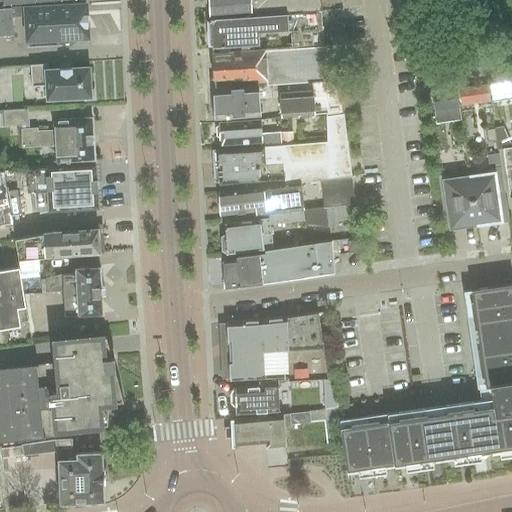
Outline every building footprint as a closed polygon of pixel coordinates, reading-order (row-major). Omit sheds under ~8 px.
[(256,16),(322,11),(321,0),(209,0),(211,17),(251,14),(251,13),(255,13),(256,16)] [(69,6),(69,4),(29,6),(31,47),(70,45),(72,43),(73,42),(75,39),(75,37),(90,36),(90,29),(88,29),(86,5),(69,6)] [(0,35),(14,35),(12,9),(0,9),(0,35)] [(292,48),(324,45),(321,12),(211,19),(212,48),(260,45),(259,33),(288,31),(289,32),(291,32),(292,48)] [(267,50),(213,54),(214,78),(234,77),(234,80),(248,79),(249,82),(267,81),(267,86),(276,84),(280,84),(290,83),(337,80),(339,80),(337,64),(328,65),(326,46),(267,51),(267,50)] [(85,100),(94,100),(94,90),(91,90),(90,67),(49,70),(48,64),(31,65),(32,87),(47,86),(48,100),(85,98),(85,100)] [(511,99),(511,81),(490,84),(492,102),(511,99)] [(267,86),(215,89),(216,117),(260,114),(259,98),(280,96),(282,116),(312,114),(310,87),(280,89),(280,84),(276,84),(267,86)] [(488,84),(474,86),(476,104),(491,102),(488,84)] [(457,88),(432,92),(435,111),(459,108),(457,88)] [(58,162),(95,160),(93,118),(56,120),(57,131),(38,132),(38,128),(29,129),(28,110),(5,111),(6,125),(22,124),(23,147),(57,145),(58,162)] [(352,176),(344,114),(343,110),(326,113),(328,142),(294,145),(283,145),(282,145),(261,147),(218,149),(220,183),(260,181),(260,180),(285,178),(285,184),(327,179),(352,176)] [(262,134),(261,120),(220,122),(220,124),(217,126),(217,135),(221,137),(221,139),(222,139),(222,145),(261,142),(261,147),(282,145),(281,133),(262,134)] [(498,149),(503,149),(511,147),(511,146),(502,126),(494,127),(498,149)] [(283,145),(294,145),(293,132),(281,133),(282,145),(283,145)] [(511,147),(503,149),(510,198),(511,197),(511,147)] [(508,217),(501,169),(499,153),(498,154),(498,149),(492,150),(493,155),(488,155),(490,170),(469,173),(476,224),(490,222),(490,220),(508,217)] [(94,165),(30,169),(31,184),(48,183),(50,211),(98,208),(97,193),(98,192),(98,190),(97,190),(97,182),(98,182),(97,180),(96,165),(94,165)] [(4,170),(0,170),(0,223),(13,221),(13,218),(12,214),(21,213),(19,185),(27,184),(26,169),(4,171),(4,170)] [(476,224),(469,173),(439,178),(446,226),(463,224),(463,226),(476,224)] [(355,204),(352,176),(327,179),(330,201),(306,204),(304,210),(355,204)] [(257,215),(304,209),(303,193),(265,198),(264,187),(220,192),(221,214),(257,210),(257,215)] [(269,224),(305,220),(305,224),(335,228),(336,220),(357,218),(355,204),(304,210),(268,214),(269,218),(226,224),(226,234),(222,237),(223,250),(228,253),(272,247),(269,224)] [(42,292),(40,273),(39,258),(57,256),(100,253),(98,229),(55,232),(16,239),(25,293),(42,292)] [(349,253),(361,251),(360,239),(348,241),(349,253)] [(237,261),(224,262),(225,287),(263,283),(335,273),(331,241),(265,250),(266,254),(237,257),(237,261)] [(20,267),(0,270),(0,328),(21,325),(18,308),(27,306),(20,267)] [(103,313),(101,273),(101,267),(77,268),(77,274),(64,274),(45,279),(46,292),(65,291),(66,315),(103,313)] [(511,284),(464,291),(478,387),(480,387),(481,400),(341,420),(342,428),(341,428),(347,471),(358,469),(360,477),(387,474),(386,465),(406,462),(407,471),(434,467),(433,458),(453,455),(455,464),(482,460),(481,451),(501,449),(502,457),(511,455),(511,284)] [(289,376),(289,380),(328,378),(319,312),(286,317),(262,320),(227,322),(230,380),(289,376)] [(116,372),(115,357),(112,357),(107,336),(56,341),(58,363),(0,368),(0,441),(116,431),(113,402),(124,401),(116,372)] [(280,414),(296,412),(295,403),(279,404),(278,380),(261,382),(261,387),(235,388),(230,393),(231,403),(235,406),(237,406),(237,413),(279,411),(280,414)] [(325,397),(325,410),(338,410),(338,397),(325,397)] [(325,411),(310,413),(311,422),(325,421),(328,445),(342,444),(338,410),(325,411)] [(291,424),(311,422),(310,413),(310,411),(284,415),(234,419),(234,425),(232,425),(233,445),(266,443),(267,447),(286,446),(285,427),(291,426),(291,424)] [(103,483),(105,483),(105,471),(103,471),(102,453),(72,454),(72,439),(57,440),(23,445),(25,455),(58,451),(58,461),(59,460),(61,503),(104,502),(103,483)]
